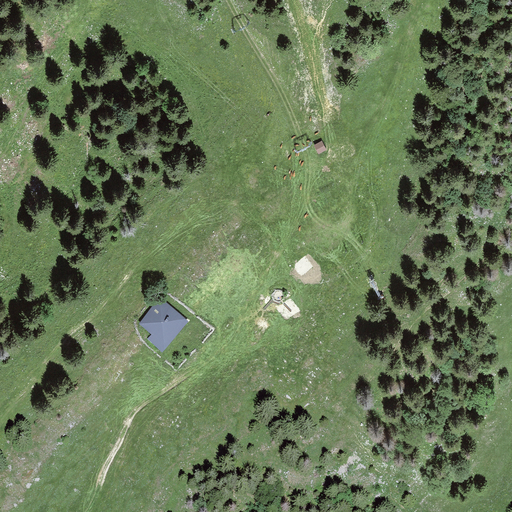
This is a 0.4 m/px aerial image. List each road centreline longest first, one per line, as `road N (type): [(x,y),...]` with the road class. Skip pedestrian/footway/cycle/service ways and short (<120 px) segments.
road 1 (track): [(234,196),(278,239),(270,267),(233,340),(132,412),(88,511)]
road 2 (track): [(234,196),(185,217),(70,338),(0,395)]
